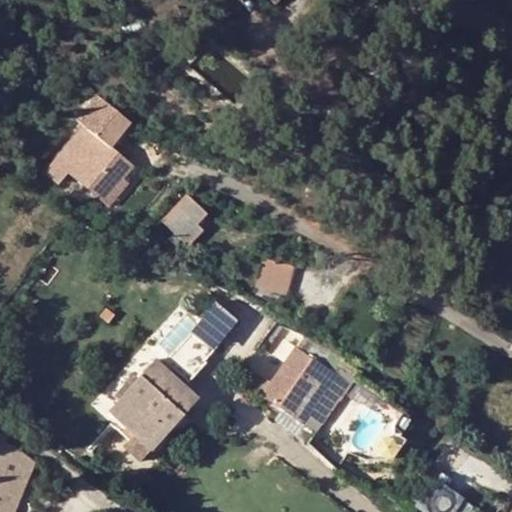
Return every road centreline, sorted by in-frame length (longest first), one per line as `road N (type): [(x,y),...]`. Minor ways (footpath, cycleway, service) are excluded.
road 1 (unknown): [(124,511),(0,420)]
road 2 (unknown): [(241,416),(357,511)]
